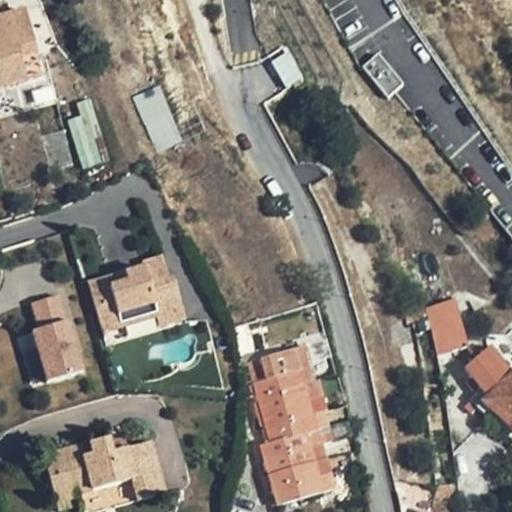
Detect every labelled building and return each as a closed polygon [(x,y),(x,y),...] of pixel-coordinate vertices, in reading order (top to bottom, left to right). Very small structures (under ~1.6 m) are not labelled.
[(323,0),(362,69),(363,67),(442,152),(444,150),(511,238),(511,171),(406,16),(397,0),(323,0)] [(397,0),(406,16),(511,171),(511,154),(415,10),(409,0),(397,0)] [(0,85),(43,74),(27,7),(0,13),(0,85)] [(160,85),(133,96),(155,152),(182,141),(160,85)] [(89,101),(75,105),(95,167),(108,163),(89,101)] [(159,264),(142,269),(144,276),(161,271),(159,264)] [(157,326),(185,318),(175,282),(165,284),(161,271),(144,276),(142,269),(122,275),(125,284),(109,289),(106,279),(85,285),(100,334),(123,326),(121,321),(153,312),(157,326)] [(122,275),(106,279),(109,289),(125,284),(122,275)] [(28,302),(49,382),(84,373),(64,293),(28,302)] [(424,308),(436,357),(466,348),(452,300),(424,308)] [(34,385),(46,381),(30,331),(18,335),(34,385)] [(511,344),(506,337),(492,348),(511,374),(511,344)] [(511,374),(492,348),(465,369),(487,397),(481,401),(511,432),(511,374)] [(252,388),(256,403),(315,389),(311,374),(252,388)] [(315,389),(256,403),(259,419),(306,407),(318,404),(315,389)] [(306,407),(259,419),(262,432),(309,421),(306,407)] [(321,418),(309,421),(313,436),(303,438),(307,454),(328,449),(321,418)] [(309,421),(262,432),(266,447),(303,438),(313,436),(309,421)] [(106,450),(122,445),(119,435),(103,440),(106,450)] [(303,438),(266,447),(255,449),(259,466),(307,454),(303,438)] [(123,449),(122,445),(106,450),(103,440),(39,459),(54,511),(99,511),(134,501),(161,493),(148,442),(123,449)] [(310,470),(307,454),(259,466),(263,482),(310,470)] [(322,468),(310,470),(314,486),(317,501),(329,498),(322,468)] [(310,470),(263,482),(266,497),(314,486),(310,470)] [(314,486),(266,497),(270,511),(317,501),(314,486)] [(161,493),(134,501),(137,511),(164,511),(167,511),(161,493)]
